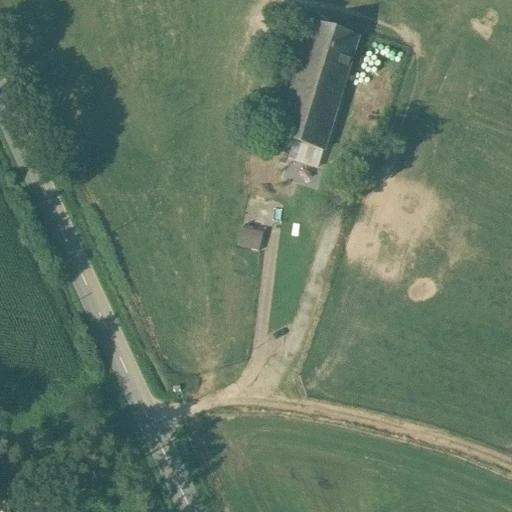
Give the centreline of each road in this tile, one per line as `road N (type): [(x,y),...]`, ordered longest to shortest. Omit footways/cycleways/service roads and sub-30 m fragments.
road 1 (tertiary): [(0,92),(193,511)]
road 2 (track): [(221,401),(310,408),(398,427),(511,469)]
